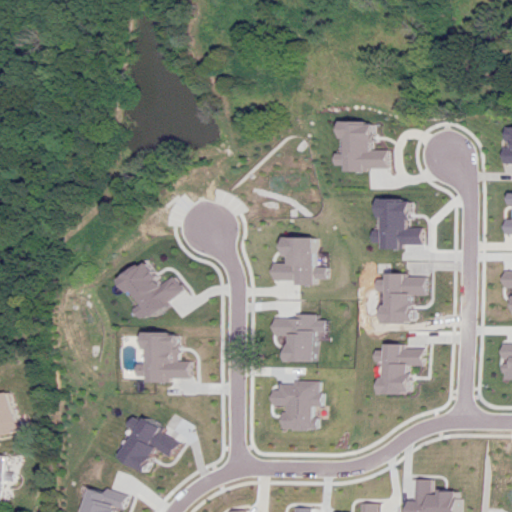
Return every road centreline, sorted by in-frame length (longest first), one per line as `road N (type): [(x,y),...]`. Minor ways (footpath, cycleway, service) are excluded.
road 1 (residential): [(169,511),(228,470),(353,467),(437,423),(511,419)]
road 2 (residential): [(462,418),(465,179),(448,157)]
road 3 (residential): [(236,468),(236,272),(214,230)]
